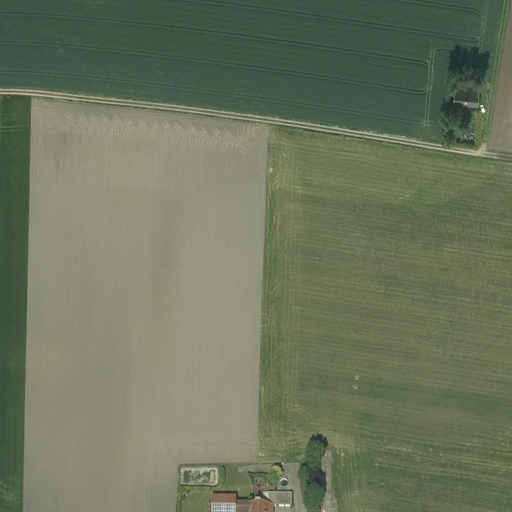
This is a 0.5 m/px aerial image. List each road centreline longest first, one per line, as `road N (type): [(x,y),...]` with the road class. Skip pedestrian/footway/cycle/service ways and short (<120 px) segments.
road 1 (track): [(0,91),(480,151)]
road 2 (track): [(480,151),(502,0)]
